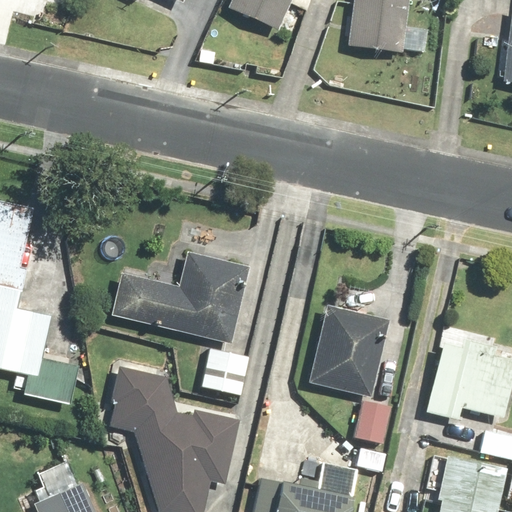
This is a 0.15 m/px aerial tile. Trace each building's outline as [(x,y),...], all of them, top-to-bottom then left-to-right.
[(281,32),(293,5),(309,12),(312,0),(231,0),(229,7),(281,32)] [(357,0),(357,17),(346,16),(344,39),(355,39),(354,49),(409,54),(429,55),(431,30),(411,29),(413,0),(357,0)] [(511,38),(500,38),(497,83),(511,84),(511,38)] [(52,315),(23,310),(43,211),(0,202),(0,369),(17,373),(14,390),(79,403),(86,366),(43,357),(52,315)] [(181,285),(123,274),(115,320),(235,342),(250,263),(188,251),(181,285)] [(309,387),(360,398),(351,438),(384,445),(393,406),(379,403),(398,317),(328,302),(309,387)] [(511,395),(511,342),(444,325),(438,346),(446,348),(429,414),(462,423),(465,409),(506,420),(511,395)] [(253,357),(209,346),(199,388),(244,398),(253,357)] [(205,511),(215,477),(229,481),(245,420),(183,403),(171,379),(115,364),(99,424),(135,433),(159,510),(168,511),(205,511)] [(511,436),(486,432),(482,454),(511,459),(511,436)] [(501,511),(509,471),(449,459),(439,511),(501,511)] [(255,473),(245,511),(343,511),(348,493),(255,473)] [(97,511),(87,484),(37,504),(40,511),(97,511)]
